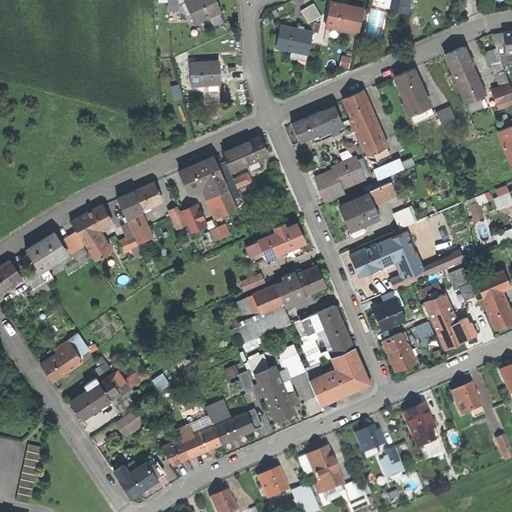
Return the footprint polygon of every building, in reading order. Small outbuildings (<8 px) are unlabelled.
[(178,0),(167,0),(168,12),(181,6),(178,0)] [(215,0),(184,0),(183,1),(194,24),(210,17),(220,12),(215,0)] [(395,0),(393,9),(407,12),(409,0),(395,0)] [(330,1),(325,26),(357,33),(362,8),(330,1)] [(313,3),(307,6),(314,19),(320,16),(313,3)] [(269,11),(272,18),(282,14),(279,6),(269,11)] [(307,6),(300,10),(307,23),(314,19),(307,6)] [(224,20),(220,12),(210,17),(214,24),(224,20)] [(280,25),(275,47),(307,53),(312,31),(280,25)] [(511,30),(501,32),(504,47),(504,52),(511,51),(511,30)] [(501,32),(491,33),(496,48),(504,47),(501,32)] [(463,45),(444,53),(453,73),(472,65),(463,45)] [(501,60),(503,67),(509,66),(511,65),(511,51),(504,52),(498,53),(501,60)] [(489,64),(491,73),(504,69),(503,67),(501,60),(489,64)] [(188,63),(190,84),(219,82),(218,61),(188,63)] [(472,65),(453,73),(448,75),(453,85),(457,84),(470,114),(484,108),(478,96),(485,94),(472,65)] [(411,68),(393,76),(404,101),(400,103),(406,115),(410,114),(409,112),(427,103),(411,68)] [(507,77),(488,84),(495,104),(504,100),(511,97),(511,92),(507,78),(507,77)] [(172,85),(176,98),(185,95),(181,82),(172,85)] [(361,90),(342,98),(351,117),(351,118),(370,110),(361,90)] [(432,113),(427,103),(409,112),(410,114),(414,121),(432,113)] [(334,104),(292,123),(300,142),(329,129),(332,136),(340,132),(336,125),(342,123),(334,104)] [(449,106),(436,112),(442,125),(455,119),(449,106)] [(389,153),(370,110),(351,118),(355,127),(367,154),(372,152),(375,160),(389,153)] [(498,116),(503,128),(509,126),(511,124),(511,116),(506,119),(504,114),(498,116)] [(511,149),(511,132),(511,130),(509,126),(503,128),(496,131),(505,152),(511,149)] [(259,135),(236,145),(245,164),(267,154),(259,135)] [(236,145),(212,156),(220,174),(227,171),(245,164),(236,145)] [(402,155),(375,166),(380,177),(417,162),(414,154),(403,158),(402,155)] [(212,156),(178,171),(188,193),(200,187),(205,197),(210,195),(226,188),(220,174),(212,156)] [(349,175),(360,170),(354,157),(331,167),(332,170),(334,174),(345,169),(343,166),(346,165),(348,170),(347,170),(349,175)] [(332,170),(316,177),(327,202),(344,195),(341,188),(364,178),(360,170),(349,175),(347,170),(348,170),(346,165),(343,166),(345,169),(334,174),(332,170)] [(234,187),(227,171),(220,174),(226,188),(228,190),(234,187)] [(246,172),(233,179),(238,189),(243,187),(241,184),(250,180),(246,172)] [(391,180),(371,189),(376,201),(397,192),(391,180)] [(152,182),(133,191),(141,209),(160,200),(152,182)] [(226,188),(210,195),(215,206),(232,199),(228,190),(226,188)] [(469,198),(477,217),(484,214),(480,203),(495,197),(491,189),(469,198)] [(511,191),(511,189),(496,195),(501,207),(511,202),(511,191)] [(141,209),(133,191),(116,198),(124,216),(141,209)] [(369,192),(340,204),(350,229),(380,217),(369,192)] [(453,195),(442,200),(446,207),(457,202),(453,195)] [(232,199),(215,206),(219,215),(236,208),(232,199)] [(181,214),(189,210),(185,202),(177,206),(178,209),(179,209),(181,214)] [(111,222),(101,205),(84,214),(94,231),(97,229),(111,222)] [(409,206),(395,211),(402,227),(416,221),(409,206)] [(184,221),(188,229),(203,222),(196,207),(189,210),(181,214),(184,221)] [(141,209),(124,216),(127,222),(137,245),(154,238),(141,209)] [(170,213),(175,224),(184,221),(181,214),(179,209),(178,209),(170,213)] [(84,214),(70,221),(75,231),(80,239),(94,231),(84,214)] [(127,222),(118,226),(124,239),(118,242),(122,252),(137,245),(127,222)] [(225,223),(209,229),(214,239),(229,233),(225,223)] [(275,232),(257,240),(265,258),(304,241),(296,224),(285,228),(282,223),(272,227),(275,232)] [(511,226),(497,232),(500,241),(511,235),(511,226)] [(97,229),(94,231),(80,239),(83,244),(93,260),(110,250),(97,229)] [(395,235),(376,243),(385,264),(396,259),(405,255),(400,244),(403,243),(398,233),(399,233),(398,229),(393,231),(395,235)] [(75,231),(62,239),(70,253),(83,244),(80,239),(75,231)] [(399,233),(398,233),(403,243),(400,244),(405,255),(396,259),(402,274),(404,278),(421,270),(420,267),(404,231),(399,233)] [(27,253),(32,260),(36,266),(39,271),(46,267),(51,264),(51,265),(67,254),(53,232),(25,250),(27,253)] [(257,240),(247,244),(252,255),(245,258),(248,265),(265,258),(257,240)] [(376,243),(349,254),(358,275),(385,264),(376,243)] [(85,246),(75,251),(77,256),(88,252),(85,246)] [(404,278),(402,274),(389,279),(393,288),(463,258),(459,249),(452,252),(452,253),(420,267),(421,270),(404,278)] [(27,253),(20,257),(25,265),(32,260),(27,253)] [(0,264),(13,284),(22,278),(9,258),(0,264)] [(0,292),(13,284),(0,264),(0,292)] [(448,271),(455,287),(460,285),(465,297),(475,293),(463,265),(448,271)] [(36,266),(25,273),(34,286),(31,288),(36,296),(49,287),(46,281),(39,271),(36,266)] [(46,267),(39,271),(46,281),(53,277),(46,267)] [(314,267),(296,275),(304,293),(323,285),(314,267)] [(283,280),(271,285),(280,304),(304,293),(296,275),(294,269),(281,275),(283,280)] [(481,296),(486,306),(504,298),(500,289),(509,285),(502,269),(475,281),(481,296)] [(259,274),(247,280),(250,288),(263,282),(259,274)] [(422,288),(426,298),(444,290),(440,281),(422,288)] [(280,304),(271,285),(244,297),(253,316),(280,304)] [(384,303),(394,298),(395,299),(398,297),(395,289),(381,295),(384,303)] [(436,328),(454,320),(442,292),(424,300),(424,302),(429,313),(436,328)] [(482,309),(486,307),(486,306),(481,296),(477,298),(482,309)] [(230,303),(238,321),(239,322),(253,316),(244,297),(230,303)] [(372,308),(381,328),(403,318),(395,299),(394,298),(384,303),(372,308)] [(511,316),(504,298),(486,306),(486,307),(495,327),(511,319),(511,316)] [(429,313),(424,302),(421,304),(425,314),(429,313)] [(280,304),(253,316),(239,322),(238,321),(236,322),(245,342),(256,337),(288,323),(280,304)] [(334,304),(317,312),(323,327),(324,328),(341,320),(334,304)] [(422,309),(408,315),(412,324),(426,318),(422,309)] [(323,327),(317,312),(299,319),(306,334),(323,327)] [(345,331),(341,320),(324,328),(328,338),(345,331)] [(428,320),(415,325),(422,340),(435,335),(428,320)] [(454,320),(436,328),(445,348),(463,340),(454,320)] [(233,332),(229,323),(222,326),(225,335),(233,332)] [(67,338),(79,356),(89,349),(77,331),(67,338)] [(352,347),(345,331),(328,338),(332,348),(335,354),(352,347)] [(382,339),(387,350),(405,342),(400,332),(382,339)] [(256,337),(245,342),(242,343),(246,353),(260,347),(256,337)] [(79,356),(67,338),(52,348),(56,354),(57,353),(68,369),(82,360),(79,356)] [(387,350),(395,370),(414,362),(405,342),(387,350)] [(304,351),(308,359),(320,354),(317,346),(304,351)] [(368,382),(352,347),(335,354),(340,366),(325,373),(309,380),(319,404),(368,382)] [(326,358),(335,354),(332,348),(323,352),(326,358)] [(290,375),(304,368),(297,352),(282,359),(290,375)] [(56,354),(40,364),(52,381),(68,369),(57,353),(56,354)] [(251,366),(255,374),(269,368),(266,360),(251,366)] [(226,367),(229,375),(241,371),(237,362),(226,367)] [(320,363),(311,367),(304,370),(306,373),(309,380),(325,373),(320,363)] [(511,363),(498,370),(509,395),(511,393),(511,363)] [(269,368),(255,374),(258,382),(263,393),(282,384),(274,366),(269,368)] [(143,367),(126,378),(131,386),(148,375),(143,367)] [(114,368),(107,373),(115,385),(122,379),(114,368)] [(247,371),(239,375),(247,393),(255,389),(253,384),(247,371)] [(86,387),(68,399),(80,416),(119,389),(115,385),(107,373),(98,379),(96,376),(84,385),(86,387)] [(258,395),(263,393),(258,382),(253,384),(255,389),(258,395)] [(450,391),(460,415),(468,411),(472,418),(481,414),(478,407),(479,407),(468,383),(450,391)] [(282,384),(263,393),(275,420),(294,412),(282,384)] [(130,395),(137,406),(144,402),(136,390),(130,395)] [(129,394),(116,403),(124,415),(137,406),(130,395),(129,394)] [(205,408),(213,425),(231,418),(223,400),(205,408)] [(422,404),(402,413),(413,437),(433,428),(422,404)] [(138,408),(119,422),(128,436),(148,422),(138,408)] [(255,408),(247,411),(254,429),(262,426),(255,408)] [(231,418),(213,425),(220,443),(254,429),(247,411),(231,418)] [(153,429),(156,435),(163,431),(159,425),(153,429)] [(220,443),(213,425),(191,434),(189,435),(197,453),(220,443)] [(189,435),(191,434),(188,426),(175,432),(178,440),(179,439),(189,435)] [(371,426),(355,433),(363,452),(380,445),(380,444),(383,442),(379,434),(376,436),(371,426)] [(437,437),(433,428),(413,437),(417,446),(422,444),(436,438),(437,437)] [(197,453),(189,435),(179,439),(187,457),(197,453)] [(511,456),(502,435),(495,439),(505,460),(511,456)] [(442,452),(436,438),(422,444),(429,458),(442,452)] [(172,465),(187,457),(179,439),(178,440),(162,447),(168,459),(169,458),(172,465)] [(28,443),(15,499),(29,502),(42,446),(28,443)] [(326,446),(305,455),(317,482),(313,484),(318,495),(342,484),(326,446)] [(390,465),(399,461),(392,447),(384,451),(386,456),(390,465)] [(386,456),(377,460),(385,477),(402,469),(399,461),(390,465),(386,456)] [(148,466),(156,478),(163,473),(155,461),(148,466)] [(136,468),(148,485),(157,479),(156,478),(148,466),(145,462),(136,468)] [(113,471),(118,479),(128,473),(123,464),(113,471)] [(257,476),(266,498),(286,489),(277,467),(257,476)] [(128,473),(118,479),(130,496),(148,485),(136,468),(128,473)] [(357,480),(342,487),(348,502),(363,496),(357,480)] [(299,510),(300,511),(310,511),(310,510),(317,507),(308,486),(292,493),(295,499),(296,498),(301,509),(299,510)] [(209,497),(215,511),(229,511),(237,509),(234,502),(232,503),(226,489),(209,497)] [(301,509),(296,498),(295,499),(287,502),(291,511),(293,511),(299,510),(301,509)]
